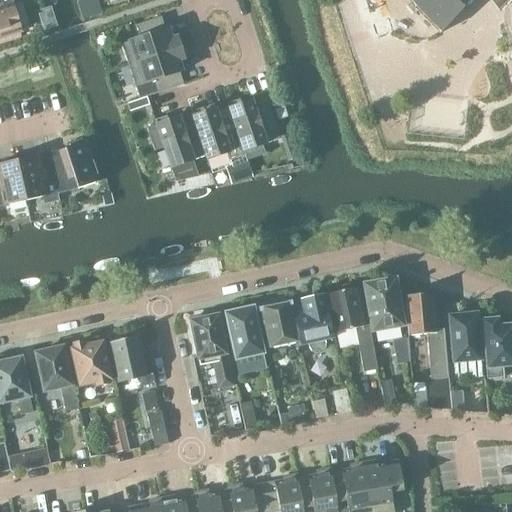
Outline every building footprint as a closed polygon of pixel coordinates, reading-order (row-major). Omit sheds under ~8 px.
[(511,0),(407,0),(413,8),(426,22),(440,35),(471,0),(496,0),(505,7),(511,0)] [(0,39),(22,33),(13,5),(1,9),(0,4),(0,39)] [(128,67),(180,50),(176,38),(171,40),(168,30),(165,31),(161,18),(136,27),(140,39),(121,45),(128,67)] [(180,50),(128,67),(139,101),(147,98),(183,86),(179,74),(182,73),(179,63),(184,61),(180,50)] [(139,101),(128,104),(131,113),(150,106),(147,98),(139,101)] [(229,109),(245,153),(280,141),(266,100),(252,105),(251,103),(241,106),(239,101),(227,105),(229,109)] [(246,156),(245,153),(229,109),(215,113),(215,111),(205,114),(203,109),(191,113),(192,117),(206,158),(207,161),(228,154),(230,162),(246,156)] [(171,170),(206,158),(192,117),(179,121),(178,119),(168,122),(167,117),(155,121),(171,170)] [(49,158),(55,183),(57,195),(71,192),(100,183),(87,143),(82,145),(80,141),(68,145),(69,149),(60,152),(61,156),(49,158)] [(55,183),(49,158),(39,161),(38,157),(27,159),(26,155),(15,158),(25,202),(47,197),(45,185),(55,183)] [(0,207),(25,202),(15,158),(4,160),(5,164),(0,165),(0,207)] [(247,163),(230,168),(234,179),(235,184),(252,179),(251,175),(247,163)] [(111,195),(102,197),(104,206),(113,204),(111,195)] [(371,333),(404,328),(395,280),(363,285),(371,333)] [(351,291),(351,286),(338,289),(339,293),(328,296),(336,334),(355,330),(364,374),(377,371),(369,327),(364,328),(356,290),(351,291)] [(435,331),(432,295),(404,297),(408,337),(426,335),(430,381),(432,409),(451,411),(448,379),(443,330),(435,331)] [(324,346),(324,345),(323,342),(333,340),(323,297),(301,302),(302,307),(291,309),(300,347),(306,345),(306,347),(309,351),(314,354),(316,354),(319,354),(320,353),(322,351),(323,349),(324,346)] [(268,350),(298,344),(290,304),(260,311),(268,350)] [(235,362),(264,355),(253,308),(224,314),(235,362)] [(453,364),(480,361),(476,312),(458,313),(458,317),(449,318),(453,364)] [(204,319),(204,316),(192,319),(193,322),(190,322),(198,361),(212,358),(219,390),(233,387),(218,316),(204,319)] [(511,325),(498,327),(498,319),(481,321),(487,380),(504,379),(503,369),(511,368),(511,325)] [(145,375),(141,356),(144,353),(142,345),(138,343),(137,338),(109,344),(118,384),(139,379),(141,388),(155,385),(152,373),(145,375)] [(111,381),(102,344),(84,348),(83,344),(73,346),(74,350),(71,351),(79,388),(95,384),(96,387),(109,384),(108,381),(111,381)] [(71,386),(62,348),(35,355),(44,393),(60,389),(65,413),(79,410),(74,386),(71,386)] [(33,414),(21,360),(0,364),(0,404),(17,401),(21,416),(33,414)] [(425,408),(423,384),(411,385),(412,407),(425,408)] [(382,407),(395,404),(392,389),(379,391),(382,407)] [(346,390),(333,393),(337,415),(351,412),(346,390)] [(462,392),(450,393),(451,411),(463,412),(462,392)] [(324,401),(312,404),(316,420),(327,418),(324,401)] [(154,448),(168,445),(160,412),(147,415),(154,448)] [(245,432),(257,429),(253,414),(242,416),(245,432)] [(289,414),(279,416),(281,424),(291,422),(289,414)] [(115,454),(128,451),(120,417),(107,420),(115,454)] [(0,473),(10,472),(4,444),(0,445),(0,473)] [(21,455),(8,458),(12,473),(24,470),(21,455)] [(362,464),(370,511),(393,511),(390,494),(402,492),(398,467),(385,469),(385,464),(375,466),(375,462),(362,464)] [(347,511),(370,511),(362,464),(350,466),(350,470),(341,472),(342,476),(331,478),(335,504),(346,502),(347,511)] [(336,511),(335,504),(331,478),(330,470),(316,472),(317,476),(307,478),(308,482),(298,484),(302,511),(336,511)] [(302,511),(298,484),(296,476),(283,478),(283,482),(274,484),(275,488),(264,490),(267,511),(302,511)] [(267,511),(263,490),(252,492),(251,488),(241,489),(241,485),(227,488),(229,496),(231,511),(267,511)] [(231,511),(229,496),(218,498),(217,493),(208,495),(207,491),(194,494),(195,502),(197,511),(231,511)] [(197,511),(195,502),(185,504),(184,499),(175,501),(174,497),(161,499),(163,511),(197,511)] [(163,511),(161,499),(149,502),(149,506),(140,507),(141,511),(163,511)]
